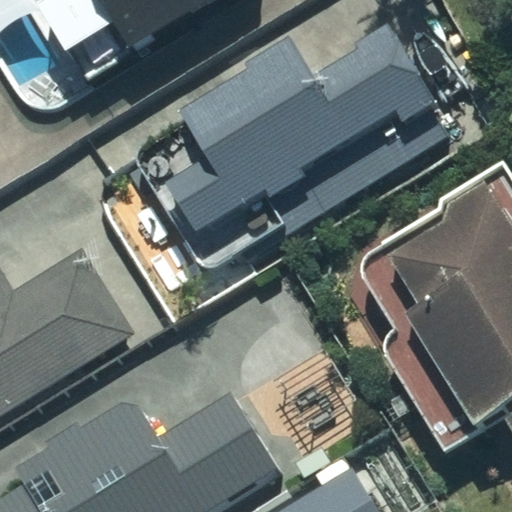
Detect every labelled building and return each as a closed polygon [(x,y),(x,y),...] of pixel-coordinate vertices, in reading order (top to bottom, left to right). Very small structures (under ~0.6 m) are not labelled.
[(95,28),(146,0),(0,0),(0,80),(28,132),(115,85),(98,53),(107,48),(95,28)] [(305,232),(462,127),(392,24),(326,68),(303,33),(175,118),(199,155),(157,183),(216,270),(295,217),(305,232)] [(511,489),(511,188),(505,177),(353,272),(400,347),(382,358),(453,472),(487,450),(511,489)] [(0,426),(131,344),(79,262),(14,302),(0,279),(0,426)] [(222,511),(282,476),(233,395),(160,440),(139,405),(31,471),(43,492),(8,511),(222,511)] [(377,511),(351,473),(294,511),(377,511)]
